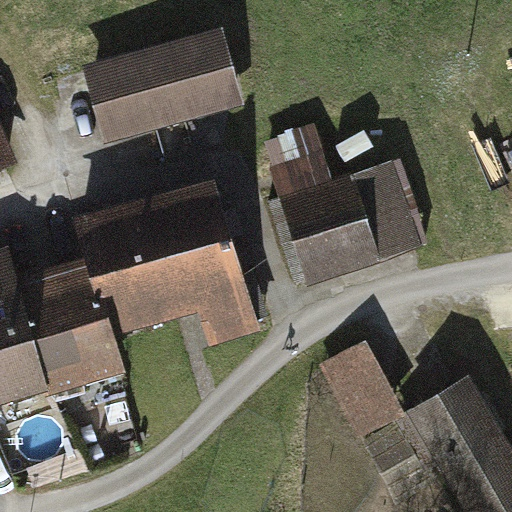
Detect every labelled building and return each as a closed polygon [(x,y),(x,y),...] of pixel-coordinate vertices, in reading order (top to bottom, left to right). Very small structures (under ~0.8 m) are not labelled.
[(217,31),(78,71),(101,149),(240,109),(217,31)] [(318,128),(260,145),(303,288),(425,251),(398,162),(335,181),(318,128)] [(0,139),(0,172),(12,167),(0,139)] [(264,332),(220,182),(72,225),(85,270),(97,311),(115,306),(125,340),(209,315),(218,345),(264,332)] [(0,409),(54,394),(23,288),(13,253),(0,257),(0,409)] [(97,311),(85,270),(23,288),(54,394),(134,370),(125,340),(115,306),(97,311)] [(411,414),(370,340),(324,364),(392,488),(442,465),(411,414)] [(511,511),(511,443),(473,380),(411,414),(442,465),(469,511),(511,511)]
